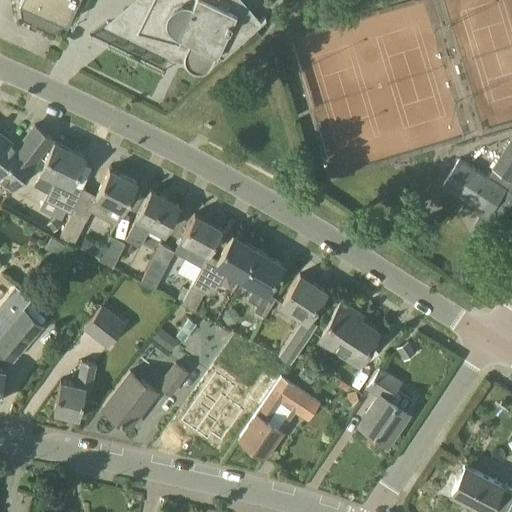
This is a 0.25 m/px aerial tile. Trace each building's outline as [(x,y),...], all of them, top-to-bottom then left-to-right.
[(19,0),(19,1),(21,18),(51,32),(66,23),(76,0),(19,0)] [(214,0),(148,0),(135,31),(178,42),(181,36),(189,39),(184,50),(184,51),(183,52),(183,54),(183,56),(183,57),(183,59),(183,60),(184,62),(184,63),(185,64),(186,66),(187,67),(188,68),(189,69),(191,70),(194,71),(197,71),(200,71),(201,71),(203,70),(205,69),(207,68),(209,66),(210,65),(211,64),(216,53),(222,56),(265,17),(265,16),(258,22),(214,1),(214,0)] [(51,138),(34,125),(17,147),(0,133),(0,176),(14,187),(32,164),(38,156),(51,138)] [(511,138),(493,168),(494,168),(489,177),(459,158),(442,184),(483,210),(475,223),(484,229),(483,230),(494,238),(509,214),(506,212),(511,202),(511,138)] [(71,184),(84,156),(53,141),(45,159),(41,168),(40,170),(42,171),(35,186),(47,192),(43,200),(70,212),(81,189),(71,184)] [(38,156),(32,164),(41,168),(45,159),(38,156)] [(95,195),(88,209),(116,224),(123,210),(137,182),(109,168),(95,195)] [(178,204),(150,189),(135,217),(136,218),(125,238),(139,245),(150,225),(164,232),(178,204)] [(84,220),(70,212),(59,236),(73,243),(84,220)] [(181,238),(174,250),(174,251),(186,258),(201,265),(207,253),(221,228),(194,213),(180,238),(181,238)] [(62,225),(55,217),(47,224),(53,232),(62,225)] [(113,266),(124,242),(110,234),(103,247),(98,258),(113,266)] [(257,249),(232,234),(218,260),(207,253),(201,265),(191,284),(181,302),(194,309),(204,291),(207,293),(213,291),(226,268),(241,277),(257,249)] [(65,243),(51,236),(45,247),(59,255),(65,243)] [(98,258),(103,247),(83,237),(78,248),(98,258)] [(154,288),(174,251),(174,250),(160,243),(141,281),(154,288)] [(282,264),(257,249),(241,277),(254,285),(246,299),(257,305),(255,309),(264,315),(275,297),(266,291),(282,264)] [(324,290),(299,274),(281,302),(303,317),(278,352),(290,360),(317,321),(308,315),(324,290)] [(182,279),(172,297),(181,302),(191,284),(182,279)] [(14,284),(0,301),(0,335),(23,308),(24,307),(23,306),(30,297),(14,284)] [(377,330),(353,315),(356,310),(341,300),(316,340),(355,365),(377,330)] [(125,323),(101,304),(83,327),(107,346),(125,323)] [(0,389),(5,369),(0,367),(0,357),(4,354),(11,360),(42,324),(23,308),(0,335),(0,389)] [(178,340),(160,328),(153,338),(171,350),(178,340)] [(408,339),(396,346),(403,359),(415,352),(408,339)] [(82,400),(87,401),(95,363),(81,360),(76,383),(60,380),(53,411),(78,416),(82,400)] [(187,371),(174,362),(158,384),(171,394),(187,371)] [(406,410),(389,399),(400,382),(379,367),(367,386),(379,394),(359,423),(362,425),(385,440),(406,410)] [(156,390),(130,371),(102,407),(126,425),(141,405),(143,406),(156,390)] [(215,372),(181,421),(195,432),(222,395),(226,397),(234,386),(215,372)] [(295,410),(308,419),(320,402),(293,384),(281,376),(237,438),(263,456),(295,410)] [(264,377),(247,401),(258,408),(274,384),(264,377)] [(347,392),(349,402),(358,400),(356,391),(347,392)] [(226,397),(222,395),(195,432),(207,441),(211,435),(221,442),(243,410),(226,397)] [(511,489),(464,465),(450,491),(472,502),(470,505),(483,511),(504,511),(511,498),(511,489)]
